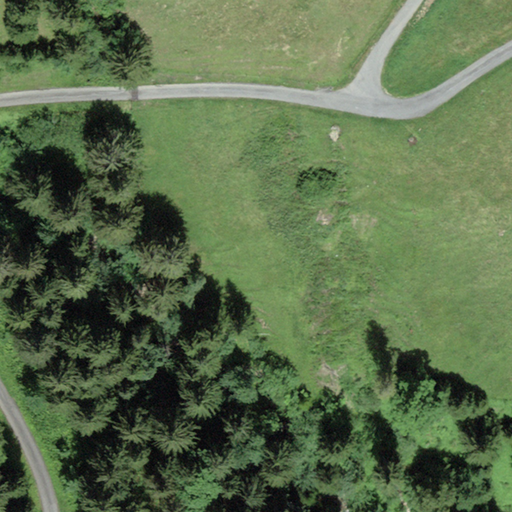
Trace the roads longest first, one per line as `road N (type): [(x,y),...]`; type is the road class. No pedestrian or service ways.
road 1 (unclassified): [(0,100),(255,89),(365,109)]
road 2 (unclassified): [(365,109),(417,112),(511,51)]
road 3 (unclassified): [(53,511),(0,387)]
road 4 (unclassified): [(365,109),(382,45),(416,0)]
